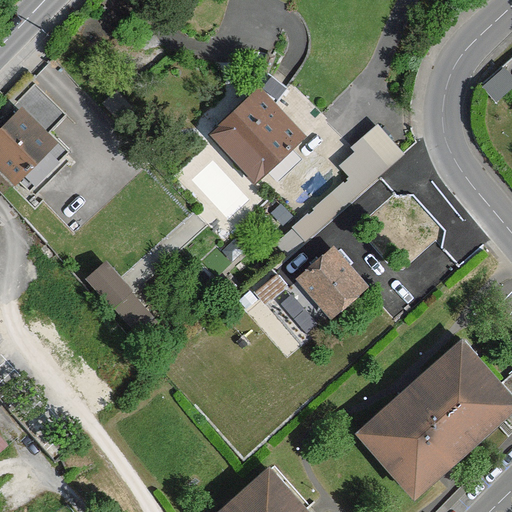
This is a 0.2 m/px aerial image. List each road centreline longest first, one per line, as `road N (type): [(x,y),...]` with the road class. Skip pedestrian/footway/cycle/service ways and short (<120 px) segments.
road 1 (residential): [(511,7),(460,57),(443,108),(455,159),(511,232)]
road 2 (residential): [(0,411),(87,511)]
